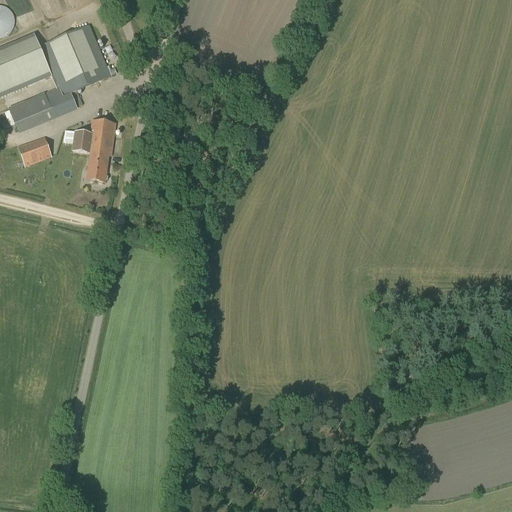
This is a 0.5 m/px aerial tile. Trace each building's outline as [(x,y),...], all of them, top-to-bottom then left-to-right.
[(0,38),(2,39),(3,38),(5,38),(6,37),(8,36),(9,35),(10,34),(11,33),(12,32),(13,30),(13,29),(13,28),(14,27),(14,25),(14,23),(14,22),(14,20),(14,18),(13,17),(13,16),(12,14),(11,13),(10,12),(9,11),(8,10),(6,9),(5,8),(3,8),(2,7),(1,7),(0,7),(0,38)] [(73,100),(71,95),(111,80),(89,27),(40,47),(58,89),(8,110),(19,136),(78,112),(77,109),(82,107),(79,97),(73,100)] [(0,97),(51,76),(33,34),(0,47),(0,97)] [(90,155),(89,162),(97,164),(97,162),(99,163),(108,164),(109,158),(111,158),(115,125),(92,122),(90,135),(75,133),(72,153),(90,155)] [(17,149),(25,169),(52,159),(44,139),(17,149)] [(97,164),(89,162),(86,182),(105,185),(108,164),(99,163),(97,162),(97,164)]
